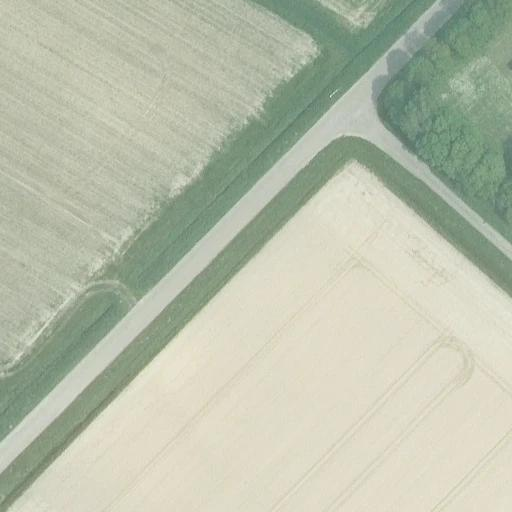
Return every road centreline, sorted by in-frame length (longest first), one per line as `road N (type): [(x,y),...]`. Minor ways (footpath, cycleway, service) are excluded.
road 1 (unclassified): [(0,473),(346,112)]
road 2 (unclassified): [(511,265),(346,112)]
road 3 (unclassified): [(346,112),(457,0)]
